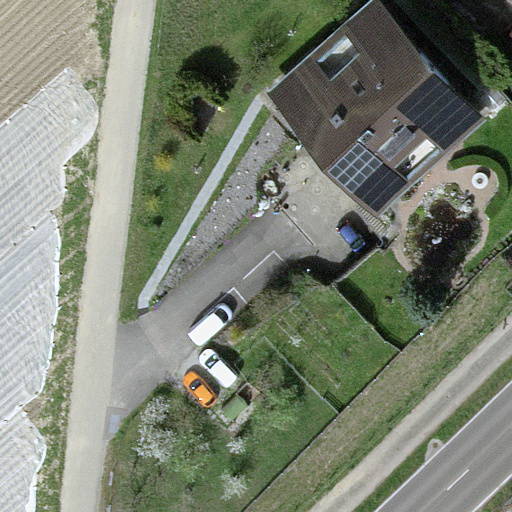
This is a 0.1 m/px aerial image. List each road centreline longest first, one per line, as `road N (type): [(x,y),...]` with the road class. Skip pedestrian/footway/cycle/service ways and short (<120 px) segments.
road 1 (residential): [(82,511),(142,0)]
road 2 (track): [(303,511),(511,301)]
road 3 (secondary): [(419,511),(511,425)]
